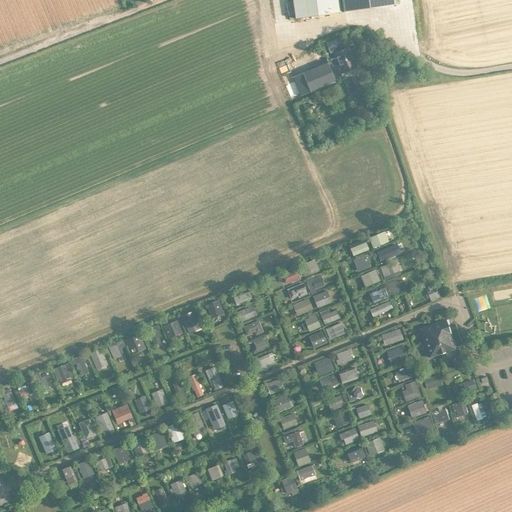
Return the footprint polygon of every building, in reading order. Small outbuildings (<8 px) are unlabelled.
[(339,11),(337,0),(291,0),(294,18),(339,11)] [(392,0),(341,0),(343,12),(394,5),(392,0)] [(325,58),(326,62),(332,77),(340,74),(339,72),(353,66),(347,47),(344,49),(338,35),(324,41),(328,50),(331,48),(333,53),(332,54),(333,55),(325,58)] [(332,77),(326,62),(301,72),(291,77),(299,96),(334,82),(332,77)] [(283,83),(289,97),(297,93),(291,80),(283,83)] [(368,80),(359,84),(361,90),(370,86),(368,80)] [(383,231),(368,238),(371,246),(386,241),(383,231)] [(348,245),(352,255),(366,248),(362,239),(348,245)] [(391,254),(390,251),(389,247),(374,252),(378,262),(384,260),(383,257),(391,254)] [(352,259),(356,271),(370,266),(366,258),(369,257),(368,253),(352,259)] [(313,259),(298,265),(302,276),(317,270),(313,259)] [(388,266),(387,263),(378,267),(383,279),(399,273),(395,263),(388,266)] [(279,274),(283,283),(288,281),(288,283),(299,278),(294,266),(279,272),(279,274)] [(374,269),(359,276),(364,286),(379,280),(374,269)] [(323,285),(321,281),(319,275),(305,280),(309,293),(314,292),(313,288),(323,285)] [(404,286),(403,283),(401,279),(395,281),(394,279),(384,283),(389,295),(398,291),(398,288),(404,286)] [(297,297),(306,293),(302,282),(286,289),(289,298),(296,295),(297,297)] [(426,292),(430,301),(439,297),(433,283),(426,285),(429,290),(426,292)] [(371,300),(385,295),(381,286),(367,291),(371,300)] [(230,293),(234,304),(249,299),(245,288),(230,293)] [(313,294),(311,295),(315,307),(330,302),(325,290),(313,294)] [(307,298),(299,302),(291,305),(295,315),(311,309),(307,298)] [(204,304),(209,318),(222,313),(216,299),(204,304)] [(368,309),(371,316),(390,308),(388,300),(368,309)] [(255,315),(253,310),(251,305),(236,311),(241,320),(255,315)] [(318,312),(323,323),(339,317),(335,309),(328,312),(326,309),(318,312)] [(191,311),(180,315),(187,332),(198,328),(191,311)] [(306,329),(307,331),(319,326),(314,313),(306,316),(307,317),(302,319),(303,321),(300,322),(303,330),(306,329)] [(417,328),(427,357),(453,348),(448,333),(449,332),(444,319),(417,328)] [(175,320),(162,326),(166,337),(180,332),(175,320)] [(259,333),(262,331),(257,320),(242,325),(245,334),(253,331),(254,335),(259,334),(259,333)] [(339,322),(325,328),(330,338),(344,332),(339,322)] [(156,324),(146,328),(152,344),(159,341),(157,337),(160,335),(156,328),(158,328),(156,324)] [(320,329),(307,335),(312,347),(325,342),(320,329)] [(380,335),(384,345),(399,340),(396,329),(380,335)] [(138,334),(124,339),(130,353),(144,348),(138,334)] [(251,350),(252,353),(268,347),(265,338),(263,339),(262,336),(251,339),(254,348),(251,350)] [(124,345),(122,341),(120,339),(106,345),(112,358),(115,357),(116,359),(123,356),(119,347),(124,345)] [(385,351),(390,363),(407,358),(403,345),(385,351)] [(100,349),(89,353),(95,368),(105,364),(100,349)] [(347,349),(335,354),(338,363),(351,359),(347,349)] [(254,359),(259,371),(275,364),(273,360),(270,361),(267,354),(254,359)] [(74,363),(78,375),(86,371),(80,355),(67,360),(69,364),(74,363)] [(460,355),(451,358),(453,366),(463,364),(460,355)] [(333,369),(330,363),(328,356),(313,362),(318,374),(333,369)] [(68,377),(71,376),(66,363),(51,369),(56,380),(59,380),(59,382),(68,379),(68,377)] [(212,366),(203,370),(210,386),(212,385),(214,389),(222,386),(212,366)] [(394,372),(397,381),(415,374),(411,366),(394,372)] [(336,373),(339,383),(356,377),(352,368),(336,373)] [(42,372),(44,375),(35,379),(40,392),(48,389),(47,386),(51,384),(47,374),(45,371),(42,372)] [(421,378),(424,389),(440,384),(437,373),(427,377),(426,375),(423,376),(423,378),(421,378)] [(187,376),(195,396),(202,394),(193,374),(187,376)] [(337,384),(335,379),(333,374),(318,379),(322,389),(337,384)] [(265,384),(268,393),(282,388),(278,378),(265,384)] [(28,394),(32,393),(29,385),(23,387),(21,380),(13,382),(20,399),(29,396),(28,394)] [(171,384),(179,404),(188,400),(179,380),(171,384)] [(414,380),(403,385),(405,389),(400,391),(404,401),(419,395),(416,387),(415,382),(414,380)] [(474,389),(472,384),(471,380),(451,386),(453,395),(474,389)] [(344,391),(345,393),(347,398),(350,397),(357,399),(362,395),(359,387),(354,386),(350,388),(350,391),(349,389),(344,391)] [(2,390),(0,390),(0,392),(6,407),(14,403),(9,391),(7,387),(2,390)] [(161,389),(150,393),(155,406),(166,402),(161,389)] [(142,394),(132,399),(138,413),(148,409),(142,394)] [(343,401),(341,402),(338,394),(325,400),(330,412),(336,409),(337,411),(346,407),(343,401)] [(272,400),(276,411),(290,407),(285,395),(272,400)] [(224,399),(219,401),(226,418),(236,414),(230,400),(226,402),(224,399)] [(424,412),(421,404),(422,403),(421,399),(406,405),(408,411),(410,417),(424,412)] [(450,404),(454,416),(466,413),(462,400),(450,404)] [(469,404),(475,420),(481,418),(475,402),(469,404)] [(134,424),(129,412),(125,404),(110,410),(116,423),(126,418),(129,425),(134,424)] [(369,414),(367,409),(366,404),(354,408),(358,417),(369,414)] [(433,407),(428,408),(433,423),(446,418),(443,409),(443,408),(434,410),(433,407)] [(209,425),(218,422),(213,410),(211,411),(210,408),(204,410),(209,425)] [(105,412),(93,417),(99,430),(106,428),(108,433),(113,431),(105,412)] [(196,412),(185,416),(191,432),(202,428),(196,412)] [(278,418),(282,429),(296,424),(292,412),(278,418)] [(346,413),(332,418),(335,427),(349,422),(346,413)] [(411,422),(415,434),(432,428),(427,416),(411,422)] [(77,422),(84,439),(95,435),(88,418),(77,422)] [(355,425),(358,437),(375,431),(371,419),(355,425)] [(176,421),(165,426),(171,441),(183,437),(176,421)] [(339,439),(342,438),(344,443),(357,439),(353,427),(337,433),(339,439)] [(159,430),(148,435),(152,448),(165,443),(159,430)] [(37,436),(45,453),(55,449),(47,431),(37,436)] [(291,441),(293,446),(301,444),(297,431),(281,436),(284,443),(291,441)] [(142,436),(130,441),(132,449),(134,448),(137,454),(146,451),(143,445),(145,444),(142,436)] [(368,455),(383,449),(378,437),(363,442),(368,455)] [(72,446),(74,450),(87,444),(85,441),(80,443),(79,442),(72,446)] [(111,448),(117,463),(129,458),(124,443),(111,448)] [(344,450),(349,462),(363,456),(358,444),(344,450)] [(308,462),(303,450),(303,448),(293,451),(297,465),(308,462)] [(253,450),(241,454),(245,464),(252,462),(253,465),(259,462),(258,458),(256,459),(253,450)] [(108,456),(93,461),(96,469),(99,468),(100,470),(111,465),(108,456)] [(234,457),(222,462),(227,474),(234,471),(232,468),(238,466),(234,457)] [(76,463),(82,478),(92,474),(89,466),(92,464),(89,458),(76,463)] [(202,469),(207,481),(221,475),(216,463),(202,469)] [(293,470),(294,471),(299,483),(314,477),(308,463),(293,470)] [(57,469),(64,485),(75,481),(69,465),(57,469)] [(183,478),(186,487),(201,482),(197,471),(185,476),(185,478),(183,478)] [(296,489),(293,482),(290,475),(280,480),(285,494),(296,489)] [(170,487),(168,488),(170,493),(172,492),(174,498),(185,493),(179,479),(169,484),(170,487)] [(161,487),(153,490),(159,505),(167,502),(166,501),(168,500),(166,496),(165,496),(161,487)] [(141,495),(134,498),(140,511),(141,511),(147,510),(147,511),(153,511),(145,492),(140,494),(141,495)] [(127,511),(124,503),(113,507),(114,511),(127,511)]
